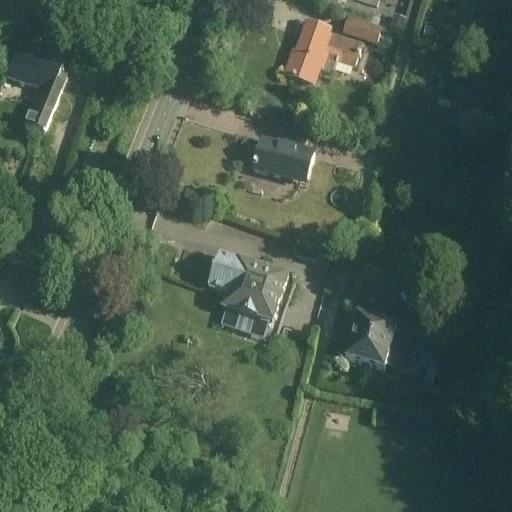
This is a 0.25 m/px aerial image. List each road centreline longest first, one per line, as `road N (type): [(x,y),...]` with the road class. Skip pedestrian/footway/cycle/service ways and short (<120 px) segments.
road 1 (secondary): [(0,474),(141,170),(207,0)]
road 2 (track): [(304,394),(375,126),(419,0)]
road 3 (track): [(274,511),(304,394)]
